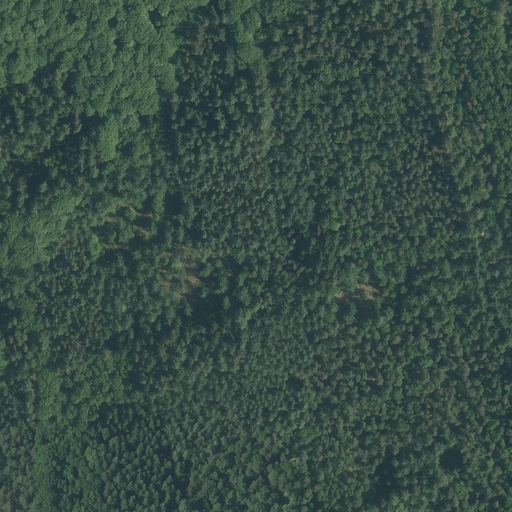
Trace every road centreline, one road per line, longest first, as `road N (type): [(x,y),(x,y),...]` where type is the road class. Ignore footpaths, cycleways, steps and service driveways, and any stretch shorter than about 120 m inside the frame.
road 1 (track): [(434,0),(427,45),(511,302)]
road 2 (track): [(10,213),(42,364),(43,511)]
road 3 (track): [(290,295),(0,375)]
road 4 (track): [(95,131),(71,61),(96,165),(102,162)]
road 5 (track): [(0,83),(130,27),(153,5)]
road 6 (track): [(480,223),(339,278)]
